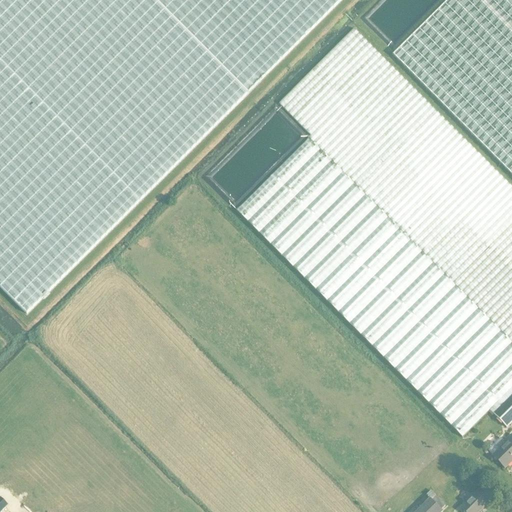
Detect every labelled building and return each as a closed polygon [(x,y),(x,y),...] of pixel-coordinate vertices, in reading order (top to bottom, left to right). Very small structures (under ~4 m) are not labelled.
[(0,0),(0,288),(26,315),(342,0),(0,0)] [(511,0),(449,0),(399,50),(404,56),(399,62),(511,176),(511,0)] [(462,438),(489,411),(506,428),(511,422),(511,188),(353,30),(279,105),(311,137),(236,212),(462,438)] [(511,437),(505,444),(500,439),(488,452),(493,456),(492,457),(505,469),(511,461),(511,437)] [(463,511),(478,511),(490,501),(478,490),(460,508),(463,511)] [(435,496),(431,501),(438,508),(441,511),(445,506),(435,496)] [(429,500),(416,511),(441,511),(438,508),(431,501),(429,500)]
